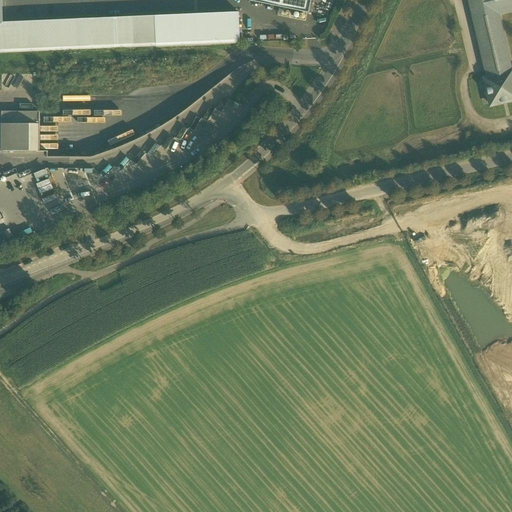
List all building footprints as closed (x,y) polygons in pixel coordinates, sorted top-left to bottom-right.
[(238,13),(3,23),(1,0),(0,0),(0,53),(240,43),(238,16),(238,13)] [(311,0),(250,0),(251,1),(309,13),(311,0)] [(511,0),(468,0),(487,78),(511,72),(498,13),(511,10),(511,0)] [(511,71),(511,72),(487,78),(484,78),(491,106),(511,100),(511,71)] [(24,91),(24,109),(37,109),(38,92),(24,91)] [(40,113),(2,113),(2,153),(40,153),(40,113)] [(34,174),(46,203),(60,197),(48,168),(34,174)] [(0,232),(0,243),(15,239),(11,229),(0,232)]
